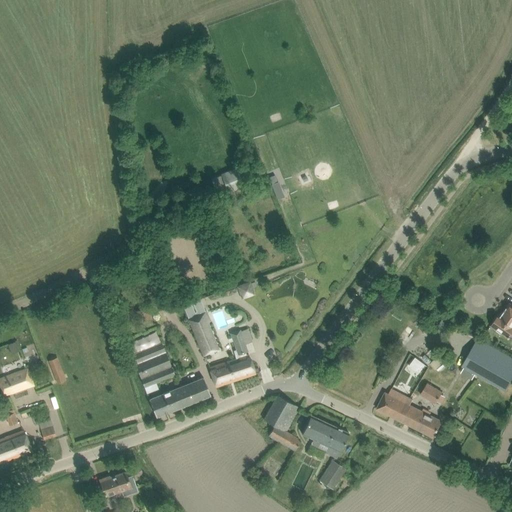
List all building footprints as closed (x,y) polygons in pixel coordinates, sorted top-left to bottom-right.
[(228,191),(244,185),(237,167),(221,173),(222,175),(211,179),(217,194),(228,191)] [(105,274),(108,281),(136,269),(133,262),(105,274)] [(251,282),(240,286),(244,297),(255,293),(251,282)] [(157,290),(160,300),(168,297),(165,288),(157,290)] [(511,305),(510,304),(500,317),(498,316),(502,310),(497,317),(496,316),(492,323),(491,325),(503,334),(504,333),(508,336),(509,337),(511,339),(511,305)] [(139,323),(152,319),(148,307),(135,311),(139,323)] [(210,322),(206,312),(190,319),(204,356),(218,350),(208,323),(210,322)] [(209,367),(216,386),(256,373),(249,354),(246,355),(245,352),(248,351),(240,329),(231,332),(237,351),(235,351),(234,350),(233,350),(236,359),(209,367)] [(511,378),(511,358),(477,338),(462,365),(506,390),(511,378)] [(17,341),(9,344),(12,354),(20,351),(17,341)] [(162,342),(131,354),(137,368),(145,387),(156,383),(175,375),(168,356),(162,342)] [(57,383),(66,379),(57,357),(48,360),(57,383)] [(415,357),(409,366),(418,372),(424,364),(415,357)] [(0,386),(3,396),(34,385),(28,368),(0,377),(0,386)] [(149,399),(153,408),(156,417),(211,395),(203,377),(149,399)] [(428,383),(420,394),(436,403),(443,392),(428,383)] [(385,392),(377,409),(390,415),(399,399),(403,401),(406,396),(391,388),(388,394),(385,392)] [(264,419),(272,424),(275,425),(269,435),(295,450),(300,442),(296,437),(286,431),(300,407),(277,395),(264,419)] [(399,399),(390,415),(434,437),(438,429),(442,421),(410,405),(413,399),(406,396),(403,401),(399,399)] [(15,412),(7,416),(10,425),(18,422),(15,412)] [(311,415),(307,424),(302,433),(330,447),(327,453),(337,458),(349,433),(311,415)] [(53,426),(41,429),(44,439),(56,435),(53,426)] [(24,431),(0,440),(0,462),(32,450),(24,431)] [(333,489),(346,469),(333,460),(319,480),(333,489)] [(99,480),(103,489),(105,497),(122,492),(124,496),(138,492),(133,477),(128,479),(126,472),(110,477),(110,476),(99,480)] [(154,503),(150,506),(154,511),(158,511),(160,511),(154,503)]
